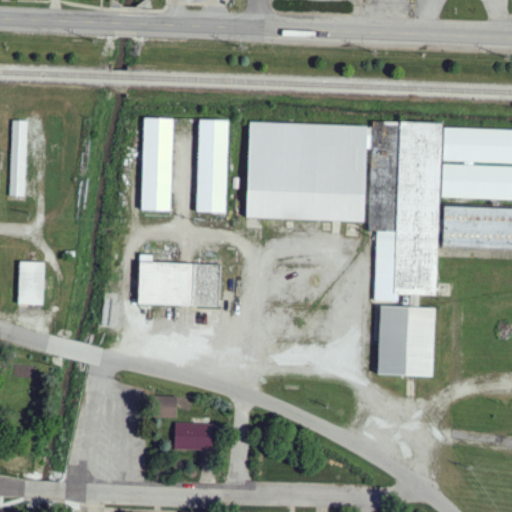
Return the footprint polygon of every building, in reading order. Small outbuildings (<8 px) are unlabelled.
[(144,118),(173,118),(171,211),(142,210),(144,118)] [(199,120),(228,121),(226,213),(197,212),(199,120)] [(13,121),(27,121),(24,197),(10,196),(13,121)] [(249,122),(368,126),(368,129),(373,127),(373,122),(443,124),(437,296),(420,295),(419,308),(436,308),(434,377),(378,376),(380,306),(409,307),(409,306),(403,306),(403,298),(406,298),(406,295),(401,295),(401,296),(399,296),(399,302),(374,301),(376,241),(374,241),(374,235),(377,235),(377,232),(368,232),(371,148),(367,149),(364,223),(246,219),(249,122)] [(511,130),(444,128),(443,162),(511,163),(511,130)] [(511,200),(511,167),(443,165),(442,198),(511,200)] [(140,254),(138,305),(219,308),(221,265),(152,262),(152,255),(140,254)] [(20,262),(44,263),(43,305),(18,304),(20,262)] [(177,418),(178,397),(154,396),(153,418),(177,418)] [(175,451),(213,451),(213,424),(175,423),(175,451)]
